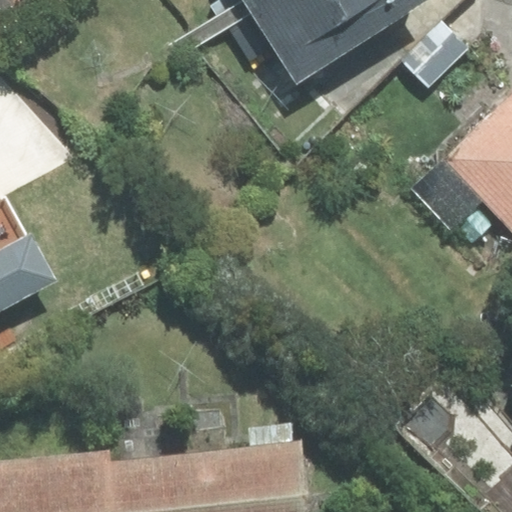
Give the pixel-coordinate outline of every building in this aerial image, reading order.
[(246,0),(298,80),(421,0),(246,0)] [(472,47),(442,18),(402,59),(432,88),(472,47)] [(511,87),(409,187),(454,234),(486,202),(511,228),(511,87)] [(0,191),(0,306),(55,277),(30,229),(23,232),(1,191),(0,191)] [(111,463),(0,472),(0,511),(296,511),(292,458),(112,473),(111,463)]
